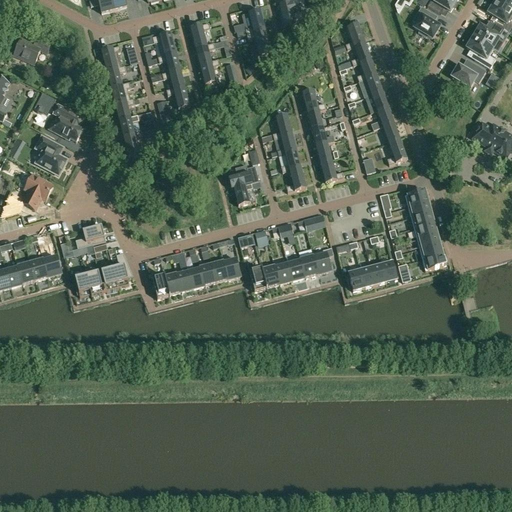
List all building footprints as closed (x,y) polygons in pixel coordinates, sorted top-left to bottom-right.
[(114,13),(110,0),(88,0),(90,6),(98,4),(102,16),(114,13)] [(110,0),(114,13),(127,9),(124,0),(110,0)] [(412,2),(409,0),(399,0),(395,7),(398,15),(405,4),(409,7),(412,2)] [(457,3),(451,0),(434,0),(433,3),(431,2),(427,8),(439,16),(443,10),(450,14),(453,10),(455,11),(459,5),(457,4),(457,3)] [(511,0),(496,0),(495,3),(511,13),(511,0)] [(305,12),(304,11),(303,7),(308,6),(307,1),(279,8),(284,27),(295,24),(293,14),(305,12)] [(511,21),(511,13),(495,3),(492,8),(490,6),(487,13),(488,14),(488,15),(500,23),(497,29),(505,34),(509,36),(511,31),(511,23),(511,21)] [(433,17),(421,10),(413,23),(417,25),(414,30),(420,33),(419,35),(426,40),(427,38),(432,41),(439,29),(430,23),(433,17)] [(260,13),(248,16),(241,17),(245,32),(247,38),(265,33),(260,13)] [(210,32),(208,26),(190,31),(195,51),(207,48),(203,34),(210,32)] [(358,27),(347,31),(352,45),(345,48),(347,54),(365,47),(358,27)] [(489,33),(480,28),(479,29),(477,28),(474,34),(476,35),(473,39),(493,51),(494,52),(505,34),(497,29),(495,28),(492,32),(489,33)] [(264,34),(246,38),(247,44),(254,42),(258,57),(269,54),(264,34)] [(177,56),(172,36),(153,40),(155,46),(162,45),(165,58),(177,56)] [(493,51),(473,39),(471,43),(469,42),(466,47),(467,48),(466,50),(478,57),(474,62),(490,72),(496,62),(489,58),(493,51)] [(47,56),(52,46),(38,40),(35,47),(22,41),(15,56),(28,62),(27,63),(35,67),(41,53),(47,56)] [(214,46),(207,48),(195,51),(200,67),(211,64),(208,54),(215,52),(214,46)] [(371,63),(365,47),(354,51),(358,61),(351,64),(353,69),(360,67),(371,63)] [(347,54),(345,48),(334,52),(335,58),(347,54)] [(118,71),(122,70),(119,56),(121,55),(119,49),(101,54),(106,74),(118,71)] [(177,56),(165,58),(159,60),(160,66),(167,64),(170,75),(181,72),(177,56)] [(138,66),(136,58),(128,60),(130,68),(138,66)] [(219,68),(218,62),(211,64),(200,67),(205,87),(216,85),(212,70),(219,68)] [(377,79),(371,63),(360,67),(363,77),(357,79),(360,85),(366,83),(377,79)] [(239,86),(234,67),(226,69),(231,88),(239,86)] [(451,79),(470,91),(474,83),(478,86),(486,74),(474,67),(470,74),(458,67),(458,69),(456,68),(452,74),(453,75),(451,79)] [(125,69),(122,70),(118,71),(106,74),(111,90),(122,87),(119,77),(126,75),(125,69)] [(245,74),(249,79),(254,75),(249,70),(245,74)] [(185,88),(181,72),(163,77),(164,83),(171,81),(174,91),(185,88)] [(383,94),(377,79),(366,83),(371,98),(383,94)] [(10,86),(0,80),(0,123),(3,124),(7,116),(9,111),(1,107),(6,99),(4,98),(10,86)] [(128,92),(130,91),(129,85),(122,87),(111,90),(115,106),(126,104),(130,102),(128,92)] [(185,88),(174,91),(167,93),(169,99),(176,97),(179,112),(191,109),(185,88)] [(318,108),(314,94),(303,97),(308,117),(319,114),(326,112),(325,106),(318,108)] [(388,110),(383,94),(371,98),(377,114),(388,110)] [(143,109),(140,100),(134,102),(137,110),(143,109)] [(133,102),(126,104),(115,106),(119,123),(130,120),(128,110),(134,108),(133,102)] [(158,106),(160,115),(168,113),(166,104),(158,106)] [(62,138),(63,137),(78,145),(85,132),(80,130),(85,121),(59,107),(54,116),(61,120),(54,134),(62,138)] [(394,126),(388,110),(377,114),(381,124),(372,127),(374,133),(383,130),(394,126)] [(319,114),(308,117),(312,133),(323,130),(319,114)] [(273,137),(275,143),(281,141),(293,138),(287,117),(276,120),(280,135),(273,137)] [(138,118),(130,120),(119,123),(123,139),(135,136),(132,126),(140,124),(138,118)] [(506,161),(510,153),(511,154),(511,153),(511,141),(505,137),(506,135),(498,130),(497,132),(492,129),(490,131),(482,125),(472,141),(506,161)] [(400,141),(394,126),(383,130),(388,145),(400,141)] [(323,130),(312,133),(316,149),(328,146),(323,130)] [(141,135),(135,136),(123,139),(129,159),(140,157),(136,142),(143,140),(141,135)] [(40,155),(35,165),(60,178),(69,162),(61,158),(65,150),(41,138),(34,151),(40,155)] [(277,153),(279,159),(286,157),(297,154),(293,138),(281,141),(284,151),(277,153)] [(407,162),(400,141),(388,145),(394,160),(387,162),(389,168),(407,162)] [(328,146),(316,149),(321,166),(332,163),(328,146)] [(13,152),(9,159),(16,162),(20,156),(13,152)] [(283,176),(290,174),(301,171),(297,154),(286,157),(288,168),(281,170),(283,176)] [(372,161),(363,163),(367,177),(375,175),(372,161)] [(336,177),(332,163),(321,166),(326,186),(344,181),(342,175),(336,177)] [(258,184),(255,170),(247,172),(248,175),(228,180),(231,192),(234,191),(233,191),(251,186),(258,184)] [(287,189),(288,195),(306,191),(301,171),(290,174),(294,188),(287,189)] [(27,195),(22,205),(37,213),(43,201),(47,203),(54,189),(32,177),(23,193),(27,195)] [(258,184),(233,191),(234,191),(238,209),(250,206),(247,193),(252,191),(260,190),(258,184)] [(25,198),(14,192),(3,221),(18,216),(22,208),(20,207),(25,198)] [(408,209),(428,204),(425,193),(405,199),(408,209)] [(408,209),(411,220),(431,214),(428,204),(408,209)] [(413,231),(434,225),(431,214),(411,220),(413,231)] [(310,221),(303,223),(306,233),(313,231),(310,221)] [(416,241),(437,236),(434,225),(413,231),(416,241)] [(85,241),(76,243),(78,252),(80,251),(87,250),(106,245),(102,228),(89,231),(83,233),(85,241)] [(265,233),(255,236),(258,248),(268,245),(265,233)] [(437,236),(416,241),(419,252),(440,247),(437,236)] [(245,239),(238,240),(241,251),(248,249),(245,239)] [(419,252),(422,263),(443,257),(440,247),(419,252)] [(120,270),(113,272),(117,287),(118,291),(129,288),(128,284),(128,281),(133,280),(123,256),(117,258),(120,270)] [(327,256),(313,259),(318,277),(331,273),(327,256)] [(446,268),(443,257),(422,263),(425,274),(446,268)] [(42,262),(47,280),(60,277),(55,259),(42,262)] [(313,259),(300,262),(305,280),(318,277),(313,259)] [(300,260),(287,263),(288,266),(292,283),(305,280),(300,262),(300,260)] [(30,266),(35,283),(47,280),(42,262),(30,266)] [(224,265),(228,282),(240,279),(236,262),(224,265)] [(392,262),(381,265),(386,286),(397,283),(392,262)] [(212,268),(217,285),(228,282),(224,265),(212,268)] [(261,268),(261,269),(254,271),(252,265),(247,266),(255,294),(267,291),(267,292),(268,292),(267,290),(263,272),(262,268),(261,268)] [(386,286),(381,265),(370,268),(375,289),(386,286)] [(17,269),(22,287),(35,283),(30,266),(17,269)] [(288,266),(275,269),(280,287),(292,283),(288,266)] [(200,271),(205,289),(217,285),(212,268),(200,271)] [(375,289),(370,268),(359,271),(364,292),(375,289)] [(5,272),(10,290),(22,287),(17,269),(5,272)] [(275,269),(263,272),(267,290),(280,287),(275,269)] [(0,271),(0,292),(10,290),(5,272),(4,270),(0,271)] [(188,274),(193,292),(205,289),(200,271),(188,274)] [(359,271),(348,274),(353,295),(364,292),(359,271)] [(113,272),(101,275),(105,289),(103,289),(105,296),(118,293),(118,291),(117,287),(113,272)] [(176,277),(181,295),(193,292),(188,274),(176,277)] [(98,275),(87,278),(90,293),(92,298),(92,299),(104,296),(105,296),(103,289),(102,289),(98,275)] [(86,276),(74,279),(79,296),(80,300),(92,298),(90,293),(87,278),(86,276)] [(164,278),(170,300),(170,299),(170,298),(181,295),(176,277),(165,280),(165,278),(164,278)] [(170,300),(164,278),(164,279),(152,282),(157,302),(169,299),(169,300),(170,300)]
